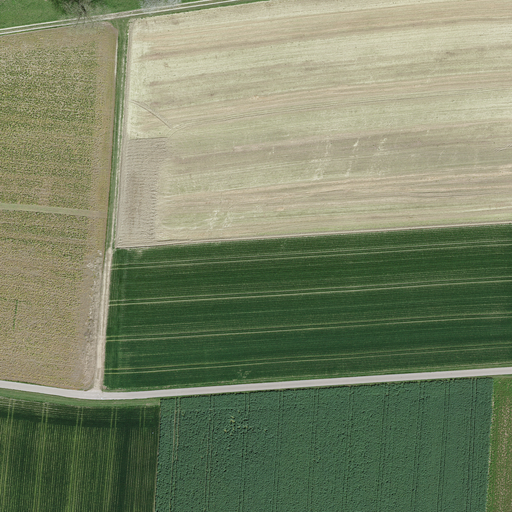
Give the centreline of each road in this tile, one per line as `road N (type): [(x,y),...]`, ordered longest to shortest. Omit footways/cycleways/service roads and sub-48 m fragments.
road 1 (track): [(511,373),(108,399),(0,385)]
road 2 (track): [(125,18),(108,399)]
road 3 (track): [(277,0),(0,38)]
